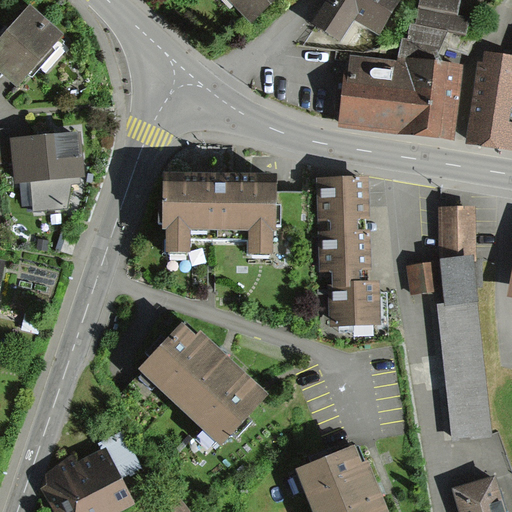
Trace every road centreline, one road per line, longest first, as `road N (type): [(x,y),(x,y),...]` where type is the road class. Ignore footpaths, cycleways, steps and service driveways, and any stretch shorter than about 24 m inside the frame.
road 1 (tertiary): [(185,72),(149,134),(102,250),(13,511)]
road 2 (tertiary): [(511,176),(322,142),(262,123),(185,72)]
